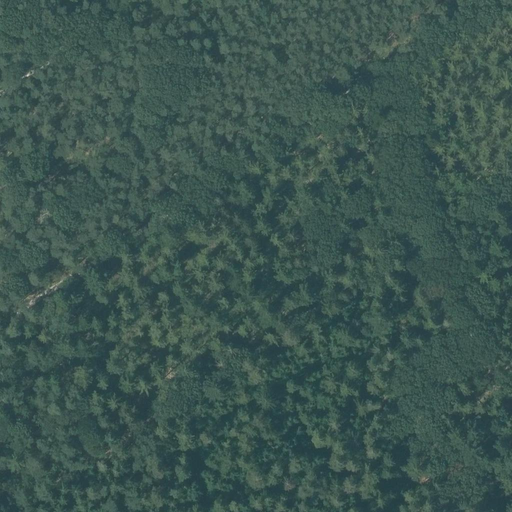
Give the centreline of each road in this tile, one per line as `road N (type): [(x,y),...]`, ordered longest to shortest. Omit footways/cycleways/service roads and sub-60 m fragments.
road 1 (track): [(18,511),(511,176)]
road 2 (unknown): [(0,269),(207,133),(254,124),(287,106),(442,0)]
road 3 (track): [(377,64),(403,115),(406,187),(421,234),(477,314),(473,328),(431,357),(417,381),(416,423),(478,511)]
road 4 (track): [(0,323),(329,95)]
road 5 (track): [(329,95),(475,0)]
